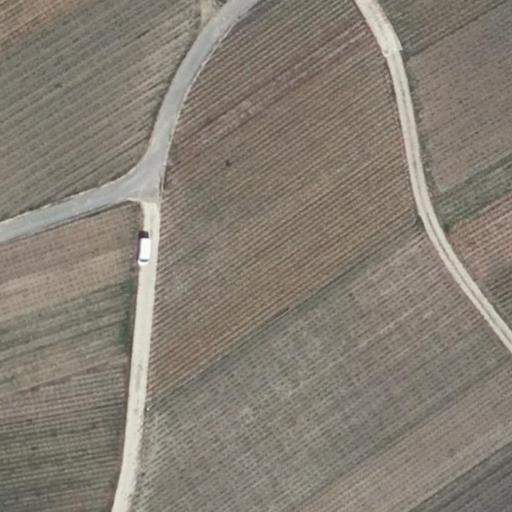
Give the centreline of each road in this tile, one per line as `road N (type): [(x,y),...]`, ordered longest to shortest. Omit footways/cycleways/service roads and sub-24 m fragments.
road 1 (track): [(511,346),(466,289),(430,221),(393,74),(361,0)]
road 2 (track): [(235,0),(170,101),(142,183),(0,235)]
road 3 (track): [(142,183),(141,339),(122,511)]
